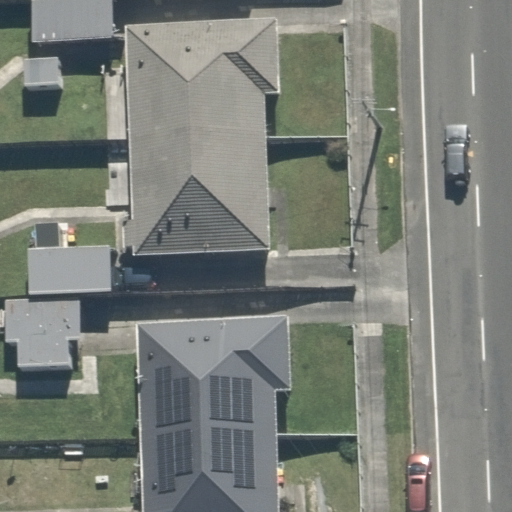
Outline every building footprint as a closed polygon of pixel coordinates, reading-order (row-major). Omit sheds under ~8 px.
[(123,49),(120,0),(36,0),(38,52),(123,49)] [(295,37),(139,37),(138,269),(294,269),(295,37)] [(121,250),(36,253),(37,303),(123,301),(121,250)] [(84,309),(19,316),(24,368),(89,362),(84,309)] [(302,511),(296,324),(145,329),(151,511),(302,511)]
